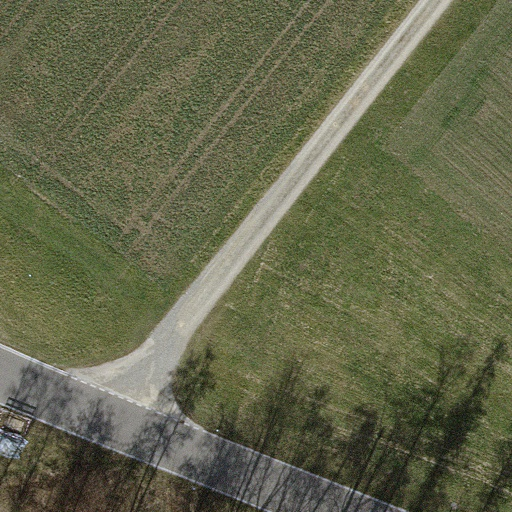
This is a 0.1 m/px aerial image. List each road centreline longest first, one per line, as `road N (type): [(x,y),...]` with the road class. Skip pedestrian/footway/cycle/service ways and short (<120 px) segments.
road 1 (track): [(437,0),(99,421)]
road 2 (tertiary): [(333,511),(0,377)]
